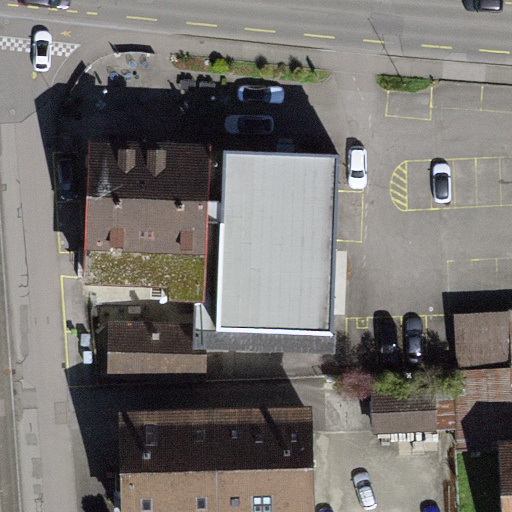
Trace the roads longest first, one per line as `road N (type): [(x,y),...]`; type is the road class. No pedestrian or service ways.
road 1 (residential): [(16,0),(34,511)]
road 2 (secondary): [(511,26),(225,0)]
